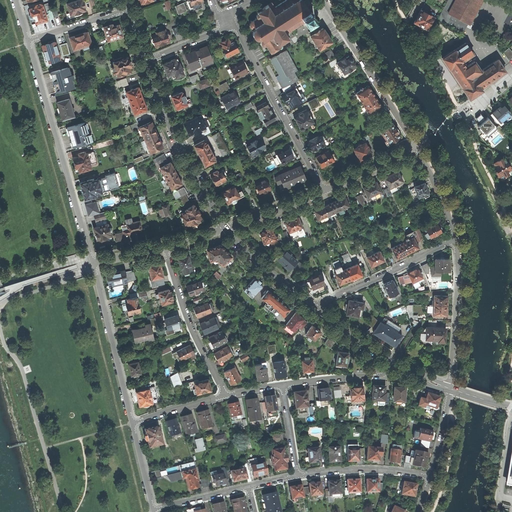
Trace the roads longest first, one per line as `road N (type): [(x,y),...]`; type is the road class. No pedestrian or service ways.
road 1 (residential): [(29,39),(94,262)]
road 2 (residential): [(143,60),(227,229)]
road 3 (residential): [(233,23),(322,185)]
road 4 (residential): [(415,144),(323,0)]
road 5 (residential): [(94,262),(134,422)]
road 6 (residential): [(225,395),(188,322),(165,247)]
road 7 (residential): [(313,305),(455,239)]
road 8 (residential): [(450,387),(460,310),(455,239)]
road 9 (residential): [(427,474),(296,473)]
